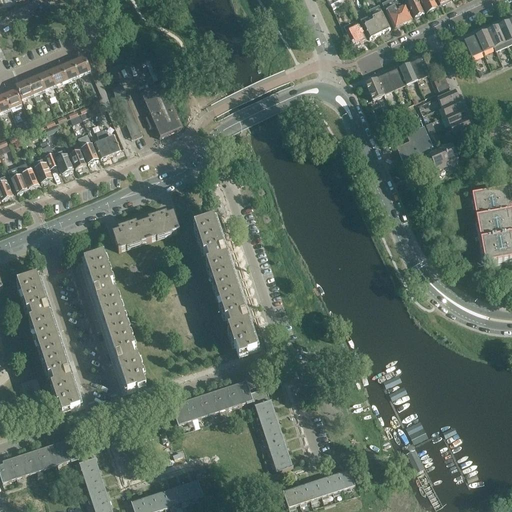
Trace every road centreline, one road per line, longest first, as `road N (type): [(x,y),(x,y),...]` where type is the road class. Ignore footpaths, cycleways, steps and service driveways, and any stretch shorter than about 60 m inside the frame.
road 1 (tertiary): [(511,319),(439,296),(413,262),(346,106),(327,92)]
road 2 (residential): [(282,356),(225,181),(205,151)]
road 3 (tertiary): [(44,229),(167,181),(205,151)]
road 4 (residential): [(282,356),(117,409)]
road 5 (residential): [(56,258),(49,279),(95,417)]
road 6 (residential): [(117,409),(72,273),(56,258)]
road 7 (residential): [(365,64),(499,0)]
road 8 (residential): [(3,81),(96,38),(89,0)]
road 9 (tertiary): [(205,151),(222,130),(302,92),(327,92)]
